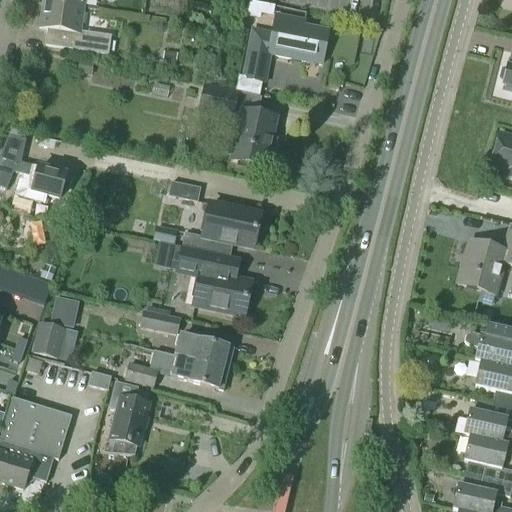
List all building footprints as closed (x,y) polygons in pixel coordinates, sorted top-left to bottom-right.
[(43,0),(43,5),(83,10),(84,0),(43,0)] [(44,48),(45,48),(107,58),(110,38),(79,33),(83,10),(43,5),(39,31),(47,32),(44,48)] [(237,79),(234,95),(237,96),(258,100),(261,85),(262,86),(268,58),(303,65),(304,59),(320,62),(325,35),(301,31),(302,25),(275,19),(274,25),(271,38),(251,34),(242,80),(237,79)] [(163,55),(161,68),(175,70),(177,57),(163,55)] [(511,56),(508,71),(507,70),(506,73),(501,75),(499,83),(503,86),(502,89),(511,91),(511,56)] [(234,95),(204,88),(199,110),(197,118),(213,121),(215,114),(240,119),(230,164),(267,173),(271,155),(268,154),(275,123),(256,118),(257,113),(234,108),(237,96),(234,95)] [(7,139),(0,157),(0,191),(6,193),(13,176),(23,179),(18,183),(14,198),(45,206),(47,199),(57,202),(64,178),(37,171),(19,166),(24,143),(7,139)] [(511,142),(498,139),(489,172),(506,176),(504,183),(511,184),(511,142)] [(168,200),(197,206),(200,192),(171,186),(161,184),(158,197),(168,199),(168,200)] [(257,219),(208,209),(202,242),(183,238),(180,250),(168,247),(168,249),(228,261),(230,249),(250,253),(257,219)] [(456,288),(494,299),(504,267),(511,269),(511,235),(511,236),(505,256),(470,246),(465,263),(464,263),(456,288)] [(45,257),(56,261),(61,250),(49,246),(45,257)] [(168,249),(167,254),(179,256),(176,273),(199,277),(192,310),(242,321),(249,287),(236,284),(240,264),(228,261),(168,249)] [(40,281),(50,284),(54,272),(45,269),(40,281)] [(52,309),(48,327),(72,332),(76,315),(52,309)] [(139,332),(176,339),(179,321),(142,314),(139,332)] [(40,328),(33,355),(56,361),(63,334),(40,328)] [(472,337),(466,339),(464,345),(469,350),(477,351),(474,364),(511,372),(511,334),(486,329),(483,341),(479,340),(480,338),(472,337)] [(19,341),(15,353),(22,355),(26,344),(19,341)] [(182,341),(177,361),(228,374),(233,353),(182,341)] [(15,353),(11,364),(18,367),(22,355),(15,353)] [(177,361),(152,356),(149,369),(172,374),(170,382),(223,394),(228,374),(177,361)] [(494,395),(491,407),(511,411),(511,397),(511,398),(511,396),(511,372),(474,364),(473,365),(479,366),(474,390),(494,395)] [(153,393),(158,375),(128,367),(123,385),(153,393)] [(91,376),(88,389),(107,394),(111,381),(91,376)] [(9,384),(5,395),(12,398),(16,386),(9,384)] [(137,393),(113,387),(107,414),(117,416),(110,444),(113,445),(109,458),(102,458),(102,459),(134,461),(134,460),(133,460),(135,450),(138,451),(147,409),(134,406),(137,393)] [(0,445),(53,461),(53,462),(58,463),(72,419),(12,401),(0,440),(0,445)] [(468,414),(463,438),(511,449),(511,436),(503,434),(506,423),(511,424),(511,411),(491,407),(477,403),(474,415),(468,414)] [(462,466),(470,468),(468,478),(510,488),(511,480),(511,476),(500,473),(502,461),(511,463),(511,449),(463,438),(462,440),(468,441),(462,466)] [(46,485),(53,462),(53,461),(0,445),(0,486),(22,493),(25,485),(27,485),(32,483),(33,481),(46,485)] [(458,490),(456,497),(453,511),(501,511),(500,511),(501,507),(493,506),(495,497),(507,500),(510,488),(468,478),(465,491),(458,490)] [(433,499),(425,497),(423,505),(431,506),(433,499)]
